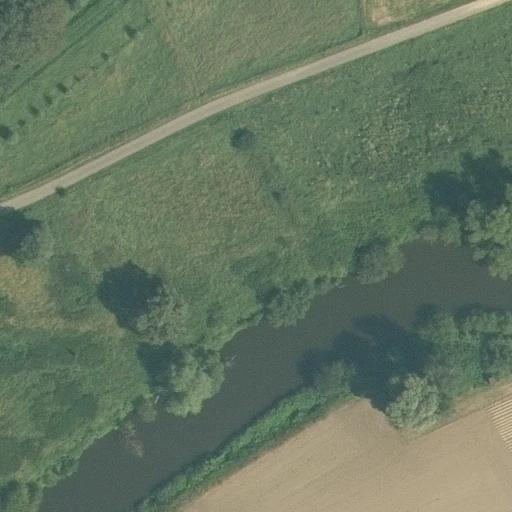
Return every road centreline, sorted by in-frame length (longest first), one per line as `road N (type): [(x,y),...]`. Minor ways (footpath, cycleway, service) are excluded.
road 1 (unclassified): [(0,212),(61,194),(286,82),(511,0)]
road 2 (track): [(0,96),(119,0)]
